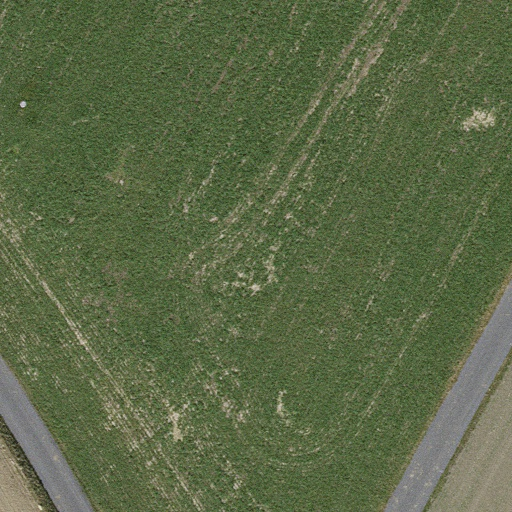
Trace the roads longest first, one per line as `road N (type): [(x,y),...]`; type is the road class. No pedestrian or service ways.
road 1 (track): [(401,511),(511,314)]
road 2 (track): [(0,384),(75,511)]
